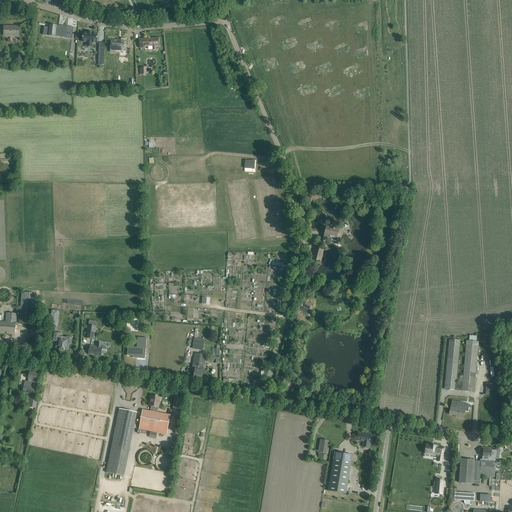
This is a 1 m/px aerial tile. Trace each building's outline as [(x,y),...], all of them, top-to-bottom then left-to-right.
[(20,25),(3,25),(3,36),(20,36),(20,25)] [(44,27),(43,35),(49,36),(49,32),(54,32),(54,35),(65,36),(65,38),(72,39),(73,33),(66,32),(67,28),(62,27),(61,29),(58,29),(59,26),(57,26),(50,25),(49,27),(44,27)] [(83,33),(83,41),(88,42),(88,43),(92,43),(92,42),(97,42),(97,34),(92,33),(92,32),(88,32),(88,33),(83,33)] [(111,41),(110,52),(116,52),(116,50),(124,51),(124,47),(126,47),(127,38),(121,38),(121,44),(117,44),(117,41),(111,41)] [(145,46),(153,46),(153,50),(156,50),(156,46),(159,45),(158,38),(144,39),(145,41),(140,42),(140,49),(141,49),(141,50),(145,50),(145,46)] [(255,161),(245,160),(245,168),(254,169),(255,161)] [(324,231),(323,234),(325,234),(324,239),(329,240),(329,239),(336,240),(340,241),(341,234),(338,233),(338,232),(341,233),(342,232),(340,227),(335,226),(334,229),(334,228),(333,229),(327,227),(326,229),(324,228),(324,231)] [(314,246),(312,252),(314,253),(312,259),(320,261),(324,249),(314,246)] [(32,293),(22,292),(19,322),(30,323),(32,293)] [(309,310),(312,304),(308,302),(306,301),(303,307),(307,309),(309,310)] [(0,333),(14,335),(15,329),(17,313),(7,312),(6,321),(0,321),(0,333)] [(87,338),(94,339),(96,321),(90,320),(87,338)] [(15,329),(14,335),(16,335),(15,342),(23,343),(24,336),(25,337),(26,332),(15,329)] [(71,344),(72,338),(67,337),(66,341),(62,340),(61,339),(61,340),(59,339),(60,334),(55,333),(53,341),(57,341),(56,347),(60,348),(59,349),(64,350),(64,349),(68,349),(69,343),(71,344)] [(452,339),(449,339),(445,389),(474,392),(479,342),(476,341),(477,336),(470,335),(469,341),(467,340),(463,376),(459,375),(459,381),(463,382),(463,384),(455,384),(459,340),(456,340),(452,339)] [(128,347),(127,356),(133,356),(140,357),(140,358),(144,359),(145,359),(147,338),(138,337),(138,338),(139,338),(138,348),(128,348),(128,347)] [(193,348),(198,349),(203,350),(204,342),(194,340),(193,348)] [(90,345),(90,349),(89,354),(100,356),(101,352),(106,352),(107,351),(107,348),(106,346),(101,345),(101,343),(98,342),(97,347),(90,345)] [(204,366),(206,355),(195,353),(193,364),(192,369),(195,369),(194,376),(202,377),(203,374),(204,374),(205,373),(205,371),(205,370),(205,369),(204,367),(203,367),(204,366)] [(24,386),(23,392),(33,394),(35,387),(31,387),(31,382),(36,382),(36,380),(37,379),(37,374),(37,373),(37,372),(34,372),(33,372),(33,373),(30,372),(28,378),(29,379),(28,382),(25,381),(24,386)] [(486,383),(485,394),(489,394),(489,390),(498,390),(498,383),(486,383)] [(143,410),(142,415),(139,429),(167,434),(170,415),(156,412),(157,407),(158,407),(160,397),(152,396),(151,402),(150,402),(149,406),(152,406),(151,411),(143,410)] [(31,397),(29,407),(36,408),(38,398),(31,397)] [(451,407),(449,414),(458,416),(458,417),(463,418),(465,411),(468,412),(470,404),(456,402),(455,408),(451,407)] [(113,439),(106,473),(124,476),(131,442),(137,413),(119,409),(113,439)] [(363,442),(363,443),(363,447),(369,448),(370,444),(371,444),(373,435),(358,433),(357,440),(357,441),(363,442)] [(320,444),(318,452),(320,452),(319,454),(318,459),(324,460),(325,455),(326,453),(328,453),(329,446),(330,441),(320,439),(320,444)] [(426,444),(425,453),(438,455),(437,460),(442,461),(445,447),(426,444)] [(459,482),(473,483),(479,483),(480,476),(495,477),(495,472),(494,472),(495,461),(495,458),(499,458),(500,452),(495,452),(495,450),(488,449),(488,448),(482,447),(481,453),(483,453),(482,460),(481,460),(481,461),(474,461),(474,460),(461,459),(459,482)] [(346,494),(352,455),(334,452),(328,491),(346,494)] [(400,468),(394,467),(392,479),(398,480),(399,477),(405,478),(407,463),(401,462),(400,468)] [(436,479),(435,494),(442,494),(443,480),(436,479)] [(474,501),(475,493),(456,492),(457,491),(457,488),(452,488),(451,491),(451,499),(454,500),(474,501)]
